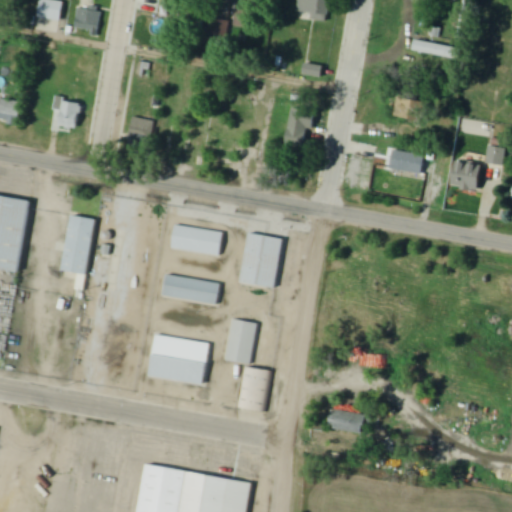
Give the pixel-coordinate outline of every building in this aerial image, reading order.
[(36,31),(60,33),(63,2),(40,0),(36,31)] [(235,27),(254,30),(259,0),(230,0),(231,1),(239,2),(235,27)] [(328,23),(331,0),(300,0),(298,18),(328,23)] [(102,13),(78,8),(75,31),(98,35),(102,13)] [(207,42),(227,46),(231,23),(211,19),(207,42)] [(460,62),(462,51),(416,41),(414,52),(460,62)] [(174,117),(180,69),(171,67),(164,116),(174,117)] [(254,95),(256,87),(219,80),(218,89),(254,95)] [(205,84),(196,83),(193,115),(202,116),(205,84)] [(24,103),(0,99),(0,123),(20,127),(24,103)] [(60,127),(79,130),(82,104),(64,101),(60,127)] [(217,114),(250,118),(251,109),(218,105),(217,114)] [(154,122),(134,118),(128,145),(148,149),(154,122)] [(184,124),(177,122),(168,155),(175,157),(184,124)] [(194,163),(203,126),(194,124),(185,161),(194,163)] [(286,146),(304,151),(310,131),(293,126),(286,146)] [(209,137),(245,144),(247,135),(211,128),(209,137)] [(280,139),(272,137),(264,173),(272,174),(280,139)] [(506,149),(488,149),(488,165),(506,165),(506,149)] [(235,161),(235,153),(210,151),(209,159),(235,161)] [(427,157),(395,152),(392,171),(424,176),(427,157)] [(457,191),(483,190),(482,164),(456,165),(457,191)] [(0,195),(0,269),(20,273),(32,201),(0,195)] [(64,273),(89,276),(97,220),(72,217),(64,273)] [(221,257),(224,232),(176,226),(173,251),(221,257)] [(251,235),(242,281),(274,287),(283,240),(251,235)] [(168,276),(164,296),(216,305),(219,285),(168,276)] [(234,320),(227,361),(250,365),(258,324),(234,320)] [(156,336),(149,376),(203,385),(210,345),(156,336)] [(245,367),(238,407),(264,412),(271,372),(245,367)] [(331,432),(370,435),(372,415),(333,413),(331,432)] [(148,466),(139,511),(249,511),(254,485),(148,466)]
